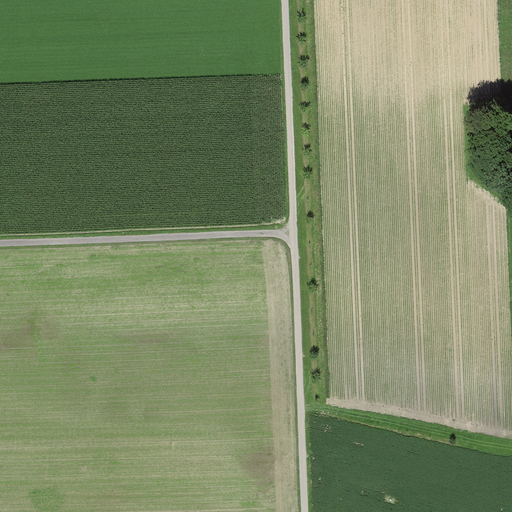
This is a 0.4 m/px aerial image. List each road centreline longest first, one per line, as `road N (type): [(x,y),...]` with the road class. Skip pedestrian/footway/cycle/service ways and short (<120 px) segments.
road 1 (track): [(287,0),(306,511)]
road 2 (track): [(0,245),(296,234)]
